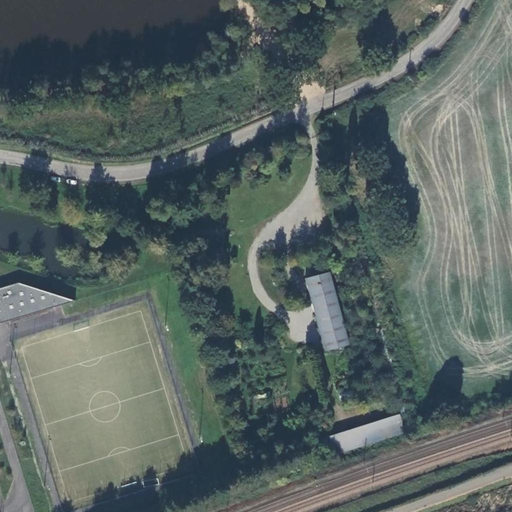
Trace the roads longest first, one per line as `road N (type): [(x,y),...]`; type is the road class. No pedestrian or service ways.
road 1 (tertiary): [(464,0),(430,51),(396,74),(164,166),(84,173),(0,156)]
road 2 (unknown): [(305,111),(290,74),(238,0)]
